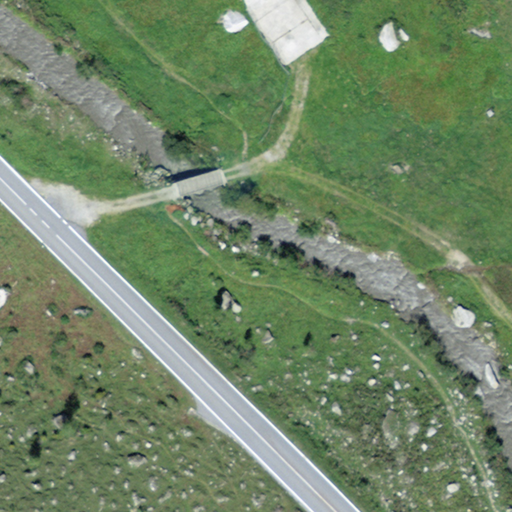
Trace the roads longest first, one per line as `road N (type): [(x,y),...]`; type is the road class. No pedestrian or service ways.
road 1 (secondary): [(335,511),(0,180)]
road 2 (track): [(276,154),(390,219),(511,322)]
road 3 (track): [(276,154),(297,106),(300,64),(273,7)]
road 4 (track): [(166,193),(42,223)]
